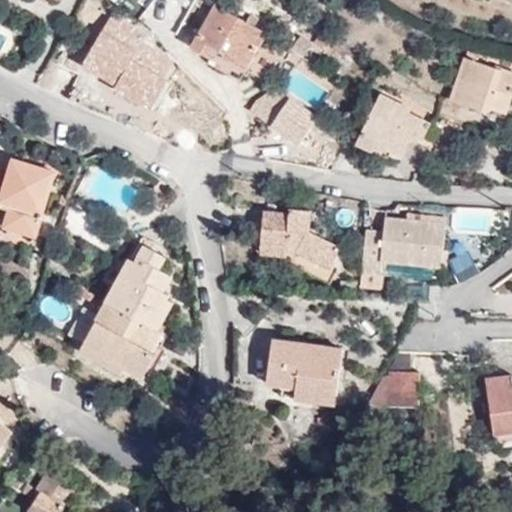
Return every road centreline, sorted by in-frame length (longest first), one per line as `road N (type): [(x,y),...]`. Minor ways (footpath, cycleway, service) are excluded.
road 1 (residential): [(171,170),(195,206),(212,305),(205,425),(158,459),(42,395)]
road 2 (residential): [(171,170),(511,200)]
road 3 (residential): [(0,93),(171,170)]
road 4 (unknown): [(511,252),(453,301),(441,330),(511,328)]
